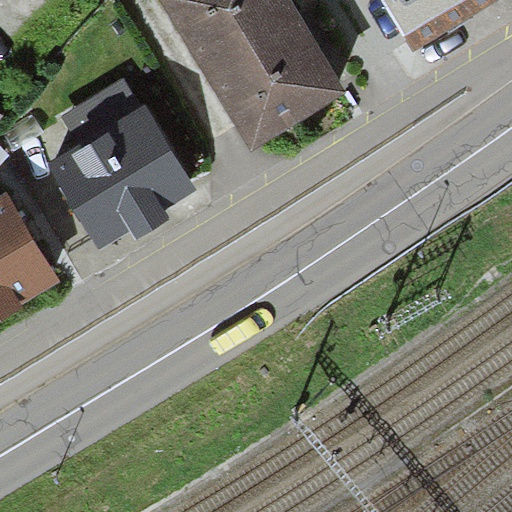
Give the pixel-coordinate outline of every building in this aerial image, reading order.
[(162,0),(254,150),(349,93),(298,9),(292,0),(162,0)] [(491,0),(382,0),(413,49),(491,0)] [(79,145),(143,106),(125,78),(62,117),(79,145)] [(50,164),(102,252),(133,234),(138,243),(173,223),(166,211),(200,191),(147,104),(143,106),(79,145),(50,164)] [(7,192),(0,196),(0,316),(59,281),(7,192)]
